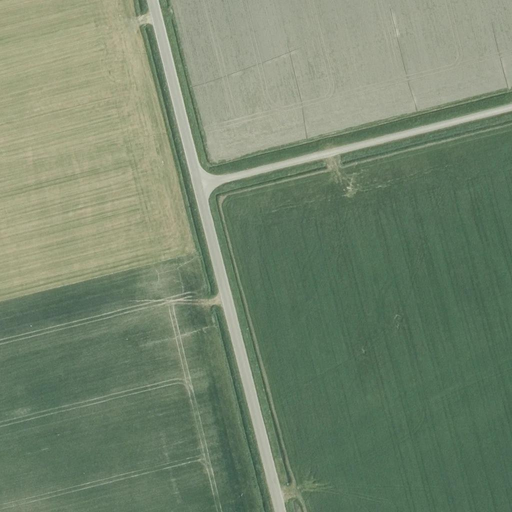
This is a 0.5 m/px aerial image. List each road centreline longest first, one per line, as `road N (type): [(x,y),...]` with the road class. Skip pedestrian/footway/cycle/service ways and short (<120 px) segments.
road 1 (unclassified): [(279,511),(197,185)]
road 2 (unclassified): [(197,185),(511,107)]
road 3 (unclassified): [(197,185),(151,0)]
